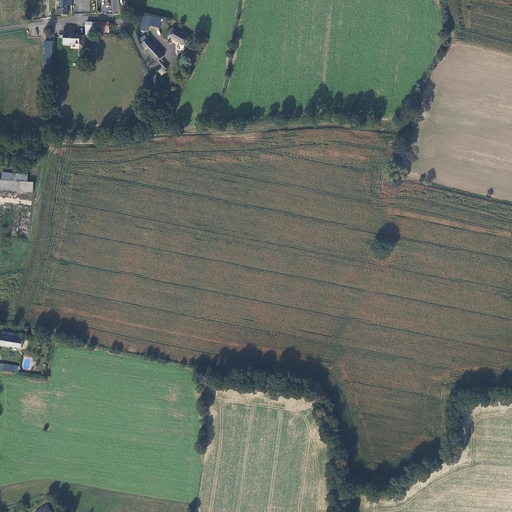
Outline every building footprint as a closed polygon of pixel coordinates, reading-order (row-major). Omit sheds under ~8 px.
[(60,4),(56,5),(56,10),(58,10),(59,12),(65,12),(65,0),(61,0),(62,3),(60,4)] [(111,0),(112,11),(120,10),(118,0),(111,0)] [(161,16),(143,12),(140,26),(147,27),(148,22),(159,25),(161,16)] [(90,19),(90,29),(109,29),(108,20),(90,19)] [(68,41),(68,39),(78,39),(79,31),(72,30),(72,23),(62,22),(60,41),(68,41)] [(164,25),(160,32),(162,35),(183,47),(188,39),(184,37),(185,33),(181,31),(179,34),(164,25)] [(45,40),(43,64),(51,65),(53,41),(45,40)] [(142,49),(155,63),(161,57),(145,40),(139,46),(140,47),(142,49)] [(0,187),(33,191),(34,180),(27,180),(28,172),(13,171),(3,170),(2,178),(0,177),(0,187)] [(0,341),(18,345),(20,336),(0,332),(0,341)] [(0,360),(0,367),(9,369),(10,362),(0,360)]
